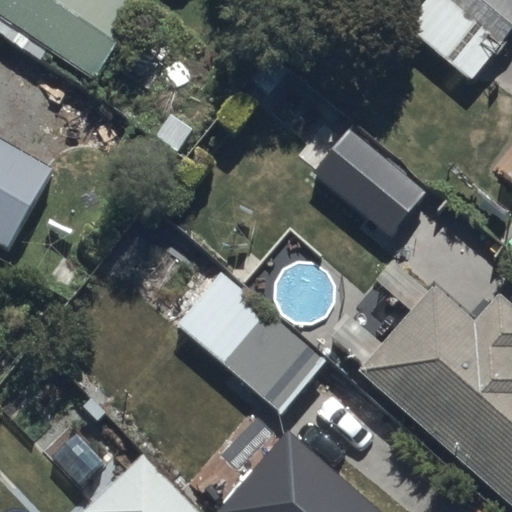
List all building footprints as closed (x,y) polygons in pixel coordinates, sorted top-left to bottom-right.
[(0,0),(0,33),(43,62),(52,49),(93,77),(140,7),(129,0),(0,0)] [(511,0),(418,0),(401,20),(472,80),(511,32),(511,0)] [(348,127),(311,171),(391,237),(427,192),(348,127)] [(0,243),(8,248),(56,168),(0,133),(0,243)] [(222,265),(176,319),(283,412),(329,358),(222,265)] [(430,278),(357,360),(511,498),(511,299),(501,289),(475,318),(430,278)] [(387,511),(290,427),(216,510),(218,511),(387,511)] [(193,511),(135,451),(77,507),(82,511),(193,511)]
